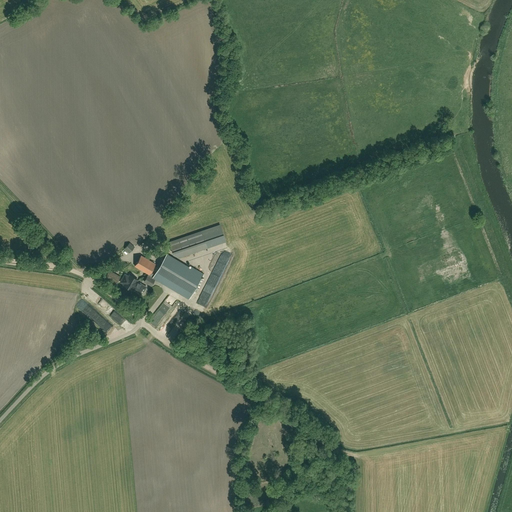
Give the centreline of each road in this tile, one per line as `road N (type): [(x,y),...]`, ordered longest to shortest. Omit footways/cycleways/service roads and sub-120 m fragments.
road 1 (unclassified): [(0,417),(47,369),(145,320),(83,273)]
road 2 (track): [(0,183),(83,273)]
